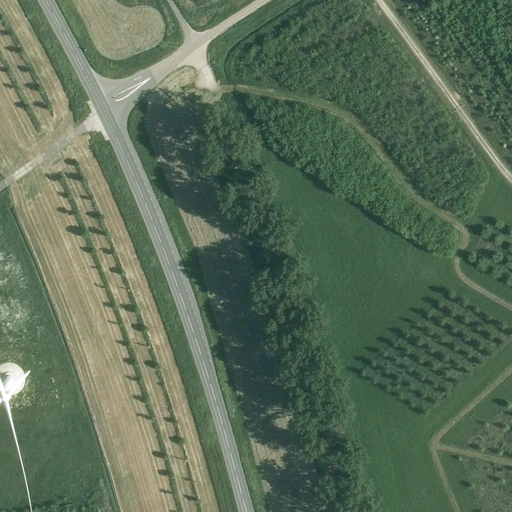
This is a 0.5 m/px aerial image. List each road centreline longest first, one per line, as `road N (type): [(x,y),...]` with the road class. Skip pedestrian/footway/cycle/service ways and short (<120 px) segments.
road 1 (tertiary): [(245,511),(211,382),(103,108)]
road 2 (track): [(511,191),(483,164),(379,0)]
road 3 (track): [(195,46),(226,80),(326,107),(377,143)]
road 4 (unclassified): [(103,108),(264,0)]
road 5 (tertiary): [(103,108),(43,0)]
